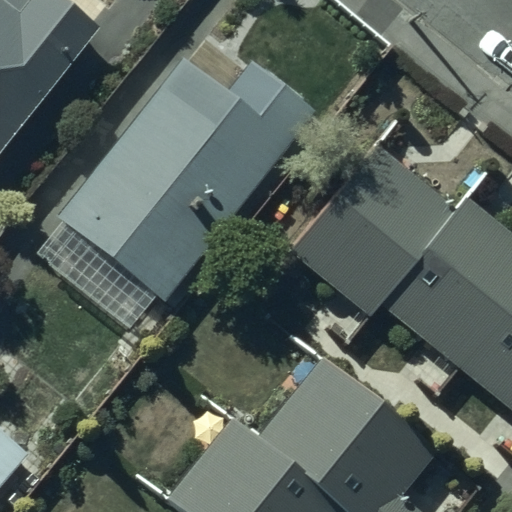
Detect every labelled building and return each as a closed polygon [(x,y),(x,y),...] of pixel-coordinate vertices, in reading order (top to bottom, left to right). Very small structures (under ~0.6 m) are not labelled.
[(0,0),(0,158),(88,53),(23,0),(0,0)] [(281,191),(165,96),(51,235),(166,330),(281,191)] [(392,323),(511,421),(511,258),(468,223),(461,231),(383,167),(298,269),(381,336),(392,323)] [(409,511),(441,473),(326,379),(261,457),(328,511),(409,511)] [(326,511),(238,439),(177,511),(326,511)] [(0,504),(28,471),(0,448),(0,504)]
